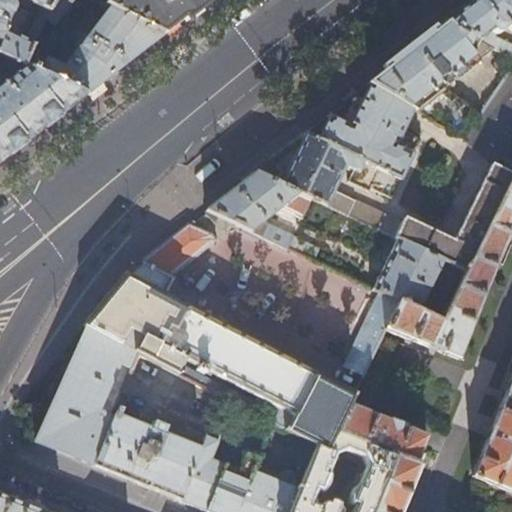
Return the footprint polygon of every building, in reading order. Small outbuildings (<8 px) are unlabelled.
[(0,0),(0,9),(3,3),(0,0),(20,0),(40,9),(37,15),(46,18),(54,0),(0,0)] [(53,24),(72,0),(54,0),(46,18),(53,24)] [(91,0),(109,8),(163,34),(182,19),(185,23),(214,0),(91,0)] [(511,60),(511,0),(473,0),(445,23),(491,48),(511,60)] [(4,1),(3,3),(0,9),(0,55),(24,67),(32,50),(46,18),(37,15),(32,27),(27,25),(23,34),(28,36),(25,43),(3,33),(11,11),(12,8),(10,5),(4,1)] [(119,67),(163,34),(109,8),(86,37),(82,34),(73,46),(77,49),(65,65),(32,50),(24,67),(84,94),(119,67)] [(491,48),(445,23),(415,46),(368,84),(408,108),(460,140),(478,114),(443,91),(441,88),(491,48)] [(0,159),(40,129),(84,94),(24,67),(0,55),(0,159)] [(408,108),(368,84),(362,88),(354,94),(345,102),(334,110),(325,117),(310,129),(295,141),(268,162),(255,173),(308,199),(396,240),(439,261),(464,273),(508,184),(511,177),(511,176),(511,63),(478,114),(460,140),(490,165),(449,242),(401,219),(399,223),(331,190),(342,168),(349,171),(345,179),(366,190),(367,188),(394,200),(424,140),(399,125),(408,108)] [(308,199),(255,173),(241,183),(224,197),(207,211),(283,248),(288,236),(265,225),(262,221),(281,207),(298,219),(308,199)] [(511,186),(508,184),(464,273),(440,322),(416,310),(397,302),(385,327),(457,356),(511,218),(511,371),(472,475),(511,491),(511,186)] [(84,327),(137,354),(176,374),(185,360),(277,408),(269,422),(315,445),(325,450),(333,433),(347,405),(352,395),(163,298),(173,280),(169,277),(213,242),(209,237),(188,225),(148,257),(125,276),(103,301),(83,326),(84,327)] [(416,310),(439,261),(396,240),(371,289),(378,292),(397,302),(416,310)] [(385,327),(397,302),(378,292),(343,367),(361,376),(385,327)] [(131,369),(137,354),(84,327),(64,372),(33,442),(92,466),(111,417),(96,411),(118,363),(131,369)] [(347,405),(333,433),(390,455),(366,511),(399,511),(422,454),(417,452),(424,435),(347,405)] [(116,406),(111,417),(92,466),(132,482),(177,500),(202,440),(150,418),(147,426),(115,413),(118,407),(116,406)] [(366,511),(390,455),(333,433),(325,450),(315,445),(297,490),(288,511),(366,511)] [(203,438),(202,440),(177,500),(190,505),(202,510),(222,465),(210,461),(216,443),(203,438)] [(236,471),(222,465),(202,510),(206,511),(233,511),(250,471),(255,459),(243,454),(236,471)] [(288,511),(297,490),(250,471),(233,511),(288,511)] [(0,511),(46,511),(16,500),(0,493),(0,511)]
